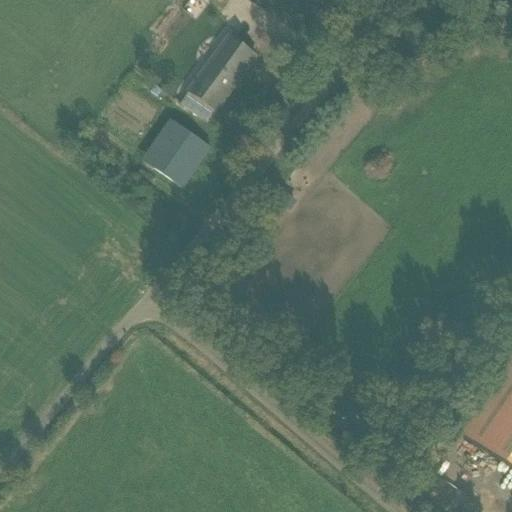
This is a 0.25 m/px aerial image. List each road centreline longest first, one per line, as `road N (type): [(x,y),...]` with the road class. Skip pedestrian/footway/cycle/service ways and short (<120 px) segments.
road 1 (unclassified): [(143,308),(381,24)]
road 2 (unclassified): [(383,511),(143,308)]
road 3 (unclassified): [(0,480),(143,308)]
